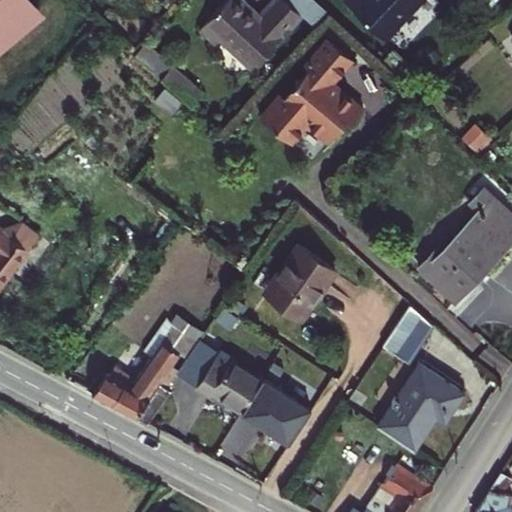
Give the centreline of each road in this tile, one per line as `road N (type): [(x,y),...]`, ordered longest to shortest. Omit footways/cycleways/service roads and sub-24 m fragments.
road 1 (residential): [(0,368),(274,511)]
road 2 (residential): [(442,511),(511,407)]
